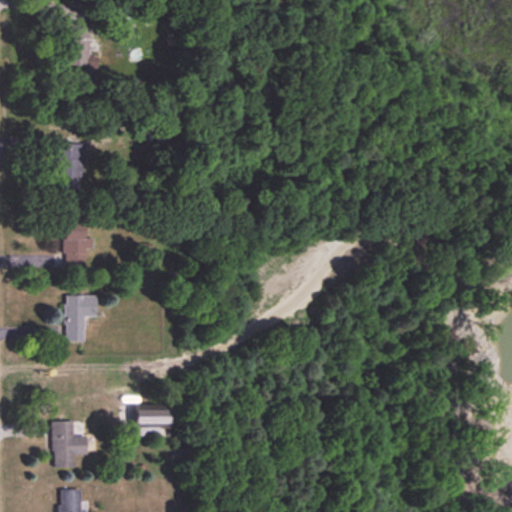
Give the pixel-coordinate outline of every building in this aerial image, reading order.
[(63,67),(86,67),(87,25),(63,25),(63,67)] [(82,144),(55,143),(55,191),(82,191),(82,144)] [(83,249),(92,249),(92,238),(84,238),(83,221),(62,221),(62,269),(83,268),(83,249)] [(83,317),(94,317),(94,296),(63,296),(63,342),(82,342),(83,317)] [(72,468),(72,456),(85,456),(85,437),(71,437),(71,422),(50,422),(50,468),(72,468)] [(58,490),(57,511),(79,511),(79,490),(58,490)]
